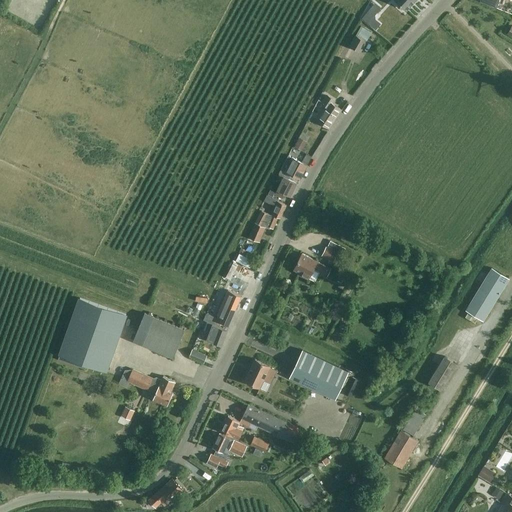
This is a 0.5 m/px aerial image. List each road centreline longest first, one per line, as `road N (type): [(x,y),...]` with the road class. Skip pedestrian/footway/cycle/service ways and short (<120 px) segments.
road 1 (residential): [(0,510),(37,496),(138,491),(174,462),(317,166),(348,115),(446,0)]
road 2 (residential): [(424,436),(511,290)]
